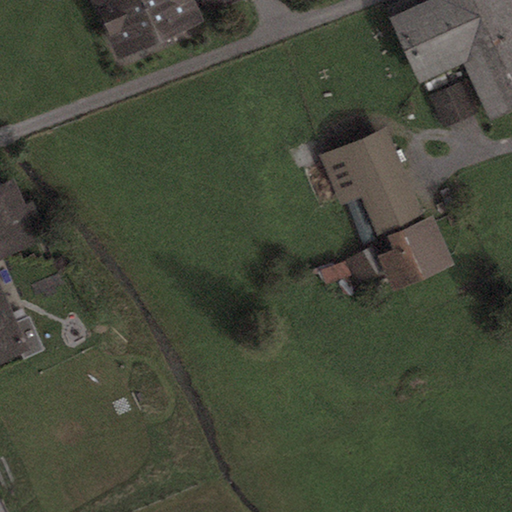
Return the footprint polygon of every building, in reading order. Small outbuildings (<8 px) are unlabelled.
[(99,0),(121,46),(146,34),(145,31),(167,21),(168,24),(194,13),(188,0),(99,0)] [(205,0),(210,9),(229,0),(205,0)] [(466,52),(492,108),(511,98),(511,8),(508,0),(442,0),(399,20),(423,72),(466,52)] [(434,96),(445,121),(473,108),(461,83),(434,96)] [(385,225),(390,223),(413,213),(379,136),(352,147),(385,225)] [(0,352),(21,344),(25,354),(42,347),(28,317),(12,324),(10,319),(4,321),(0,311),(0,241),(37,225),(28,205),(21,208),(10,182),(0,186),(0,352)] [(413,213),(390,223),(402,250),(386,257),(395,278),(445,256),(430,220),(418,225),(413,213)] [(361,252),(350,259),(358,273),(370,266),(361,252)] [(324,269),(329,280),(347,272),(343,262),(324,269)]
